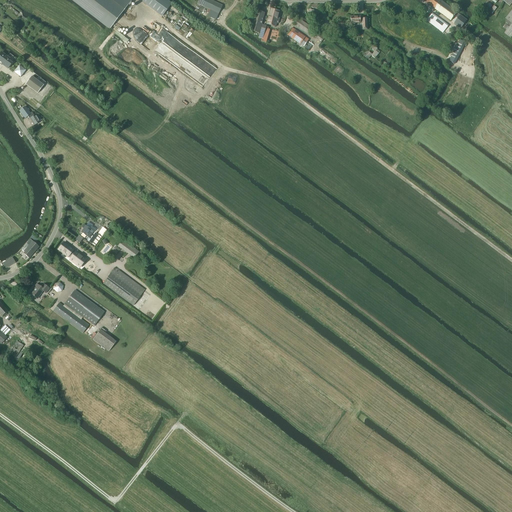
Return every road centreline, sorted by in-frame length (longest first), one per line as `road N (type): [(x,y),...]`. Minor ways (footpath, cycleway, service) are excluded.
road 1 (track): [(100,0),(121,16),(174,15),(222,44),(511,263)]
road 2 (tertiary): [(0,278),(36,261),(51,241),(60,202),(0,90)]
road 3 (track): [(337,112),(221,22),(236,0)]
road 4 (track): [(166,121),(184,79),(124,35)]
